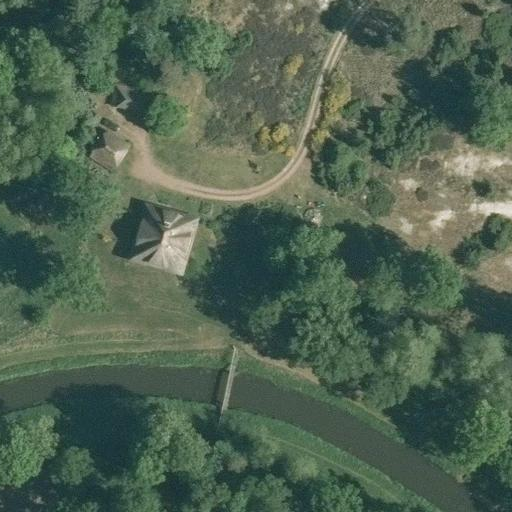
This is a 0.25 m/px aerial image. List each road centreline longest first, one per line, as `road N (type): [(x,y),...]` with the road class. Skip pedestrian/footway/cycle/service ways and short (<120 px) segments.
road 1 (track): [(510,511),(456,463),(276,362),(234,353)]
road 2 (track): [(234,353),(0,343)]
